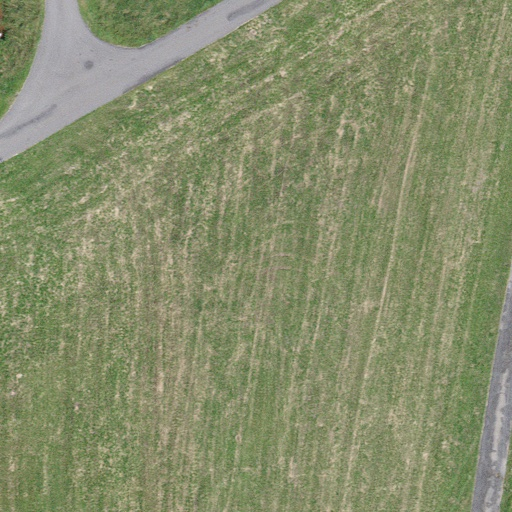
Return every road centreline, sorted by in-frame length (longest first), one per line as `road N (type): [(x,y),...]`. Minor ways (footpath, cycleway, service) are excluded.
road 1 (unclassified): [(255,0),(0,151)]
road 2 (unclassified): [(485,511),(511,349)]
